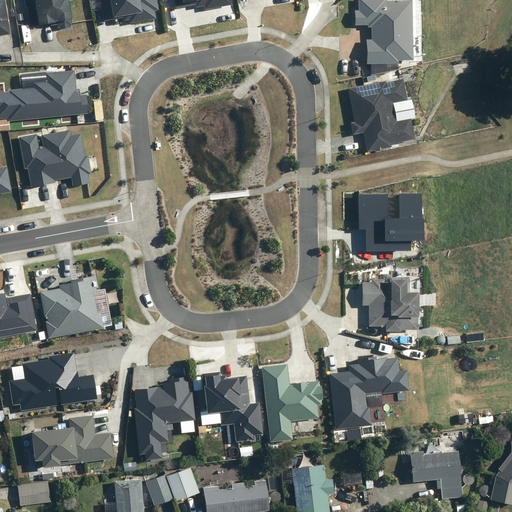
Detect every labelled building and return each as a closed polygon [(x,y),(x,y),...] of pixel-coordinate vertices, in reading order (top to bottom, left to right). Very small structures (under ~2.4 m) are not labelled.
[(0,0),(0,35),(10,34),(4,0),(0,0)] [(34,0),(38,23),(57,20),(58,27),(59,27),(59,28),(71,26),(71,24),(72,24),(68,0),(34,0)] [(109,0),(113,16),(123,14),(124,20),(129,19),(129,23),(156,18),(154,10),(159,9),(157,0),(109,0)] [(174,0),(176,7),(195,4),(196,7),(204,5),(205,9),(233,4),(231,0),(174,0)] [(413,59),(411,0),(358,0),(358,10),(355,10),(355,25),(368,24),(368,27),(371,27),(371,39),(366,39),(367,63),(398,63),(398,59),(413,59)] [(0,118),(8,117),(8,120),(88,113),(87,94),(80,94),(79,88),(76,88),(75,70),(45,72),(46,80),(33,81),(34,87),(9,89),(10,92),(0,92),(0,118)] [(386,80),(348,88),(355,121),(350,122),(353,134),(363,132),(367,151),(392,146),(391,143),(415,138),(411,117),(397,120),(393,102),(407,99),(403,78),(386,82),(386,80)] [(37,133),(19,137),(24,168),(28,168),(31,186),(55,182),(55,180),(71,177),(73,185),(90,182),(88,174),(91,173),(88,154),(85,155),(81,132),(70,134),(69,129),(41,135),(43,146),(39,146),(37,133)] [(0,193),(11,191),(7,166),(0,166),(0,193)] [(368,250),(411,249),(410,240),(424,240),(424,219),(423,219),(422,193),(399,193),(399,218),(388,218),(388,194),(359,195),(360,228),(368,228),(368,250)] [(371,282),(362,282),(362,305),(368,305),(368,326),(385,326),(385,330),(402,330),(402,329),(418,329),(418,291),(409,291),(409,276),(398,276),(398,273),(392,273),(392,276),(390,276),(389,281),(384,281),(384,279),(371,278),(371,282)] [(40,291),(48,337),(104,327),(101,311),(97,311),(93,292),(97,291),(96,286),(93,286),(92,281),(95,280),(94,275),(71,279),(71,281),(59,283),(60,288),(40,291)] [(0,337),(38,330),(30,293),(6,298),(5,293),(0,293),(0,337)] [(446,332),(447,343),(459,343),(458,332),(446,332)] [(20,404),(21,410),(58,405),(55,386),(58,386),(61,404),(97,398),(96,394),(101,393),(100,384),(95,385),(93,374),(78,376),(77,370),(77,371),(75,363),(74,352),(49,356),(49,359),(22,363),(22,365),(11,366),(13,379),(9,380),(13,405),(20,404)] [(350,371),(329,373),(336,429),(371,425),(369,405),(367,406),(366,393),(381,391),(381,393),(409,390),(407,369),(399,370),(398,357),(387,358),(387,357),(376,358),(376,356),(358,358),(358,360),(358,363),(349,364),(350,371)] [(287,363),(262,366),(270,442),(292,439),(290,421),(319,418),(317,405),(322,404),(321,399),(323,399),(321,380),(307,382),(307,381),(293,383),(289,384),(287,363)] [(221,371),(202,373),(206,412),(219,410),(221,425),(233,423),(235,442),(254,439),(254,435),(263,433),(259,402),(250,403),(247,375),(227,377),(226,374),(221,375),(221,371)] [(147,387),(134,389),(136,408),(134,408),(139,454),(145,454),(145,459),(162,458),(160,442),(168,441),(166,422),(195,420),(192,391),(189,391),(187,376),(169,378),(170,382),(163,383),(163,386),(147,387)] [(43,467),(114,459),(111,433),(96,435),(93,415),(69,418),(70,428),(32,432),(35,461),(42,461),(43,467)] [(465,446),(456,447),(456,451),(422,454),(422,451),(408,452),(409,458),(405,459),(407,474),(411,474),(412,481),(439,479),(441,498),(461,497),(457,454),(465,453),(465,446)] [(511,448),(497,469),(499,470),(494,476),(489,500),(511,504),(511,448)] [(347,511),(339,511),(327,511),(326,494),(332,493),(331,479),(324,479),(322,464),(320,465),(319,453),(301,455),(302,467),(291,468),(295,511),(347,511)] [(381,465),(371,465),(371,477),(382,476),(381,465)] [(164,474),(144,482),(153,506),(174,498),(175,501),(198,492),(189,467),(165,476),(164,474)] [(343,474),(344,485),(360,485),(360,474),(343,474)] [(373,478),(365,478),(366,489),(374,488),(373,478)] [(113,481),(115,502),(103,503),(103,511),(142,511),(139,479),(113,481)] [(216,486),(202,488),(205,511),(249,511),(267,510),(264,480),(252,481),(253,485),(243,487),(243,482),(230,484),(230,488),(217,489),(216,486)] [(46,481),(16,485),(19,505),(48,501),(46,481)] [(477,500),(475,510),(483,511),(485,511),(487,502),(477,500)]
